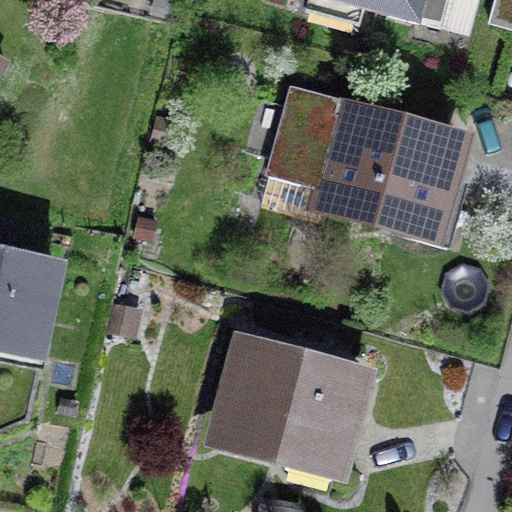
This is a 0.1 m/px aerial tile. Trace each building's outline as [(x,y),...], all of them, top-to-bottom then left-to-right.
[(328,0),(439,30),(447,0),(328,0)] [(511,30),(511,0),(495,0),(489,25),(511,30)] [(446,250),(461,195),(445,191),(456,149),(346,118),(344,122),(330,118),(334,105),(292,93),(268,177),(326,193),(323,203),(414,228),(411,240),(446,250)] [(0,361),(35,370),(56,273),(0,261),(0,361)] [(245,351),(221,438),(336,469),(359,382),(245,351)]
